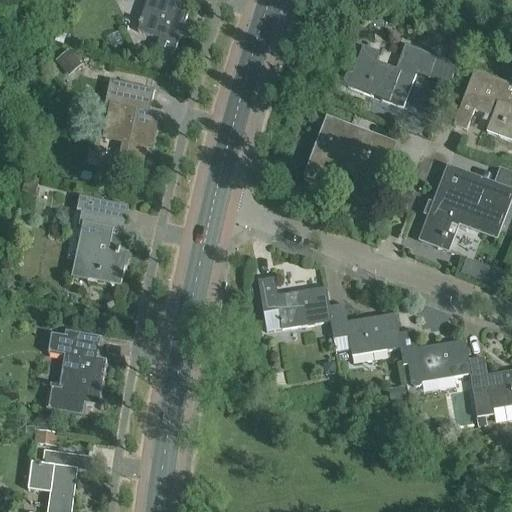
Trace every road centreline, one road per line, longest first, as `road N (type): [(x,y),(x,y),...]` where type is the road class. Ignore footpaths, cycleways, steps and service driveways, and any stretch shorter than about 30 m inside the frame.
road 1 (residential): [(511,314),(214,201)]
road 2 (tertiary): [(157,511),(214,201)]
road 3 (tertiary): [(214,201),(270,0)]
